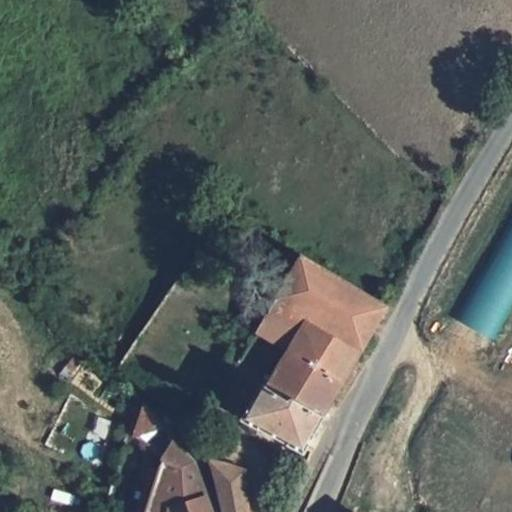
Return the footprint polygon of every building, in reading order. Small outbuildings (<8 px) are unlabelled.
[(240,411),(302,447),(388,300),(291,244),(283,259),(270,252),(252,283),(265,291),(248,320),(282,340),(240,411)] [(133,437),(168,429),(147,407),(133,437)] [(145,511),(198,511),(205,504),(190,451),(168,429),(133,437),(164,452),(160,461),(145,511)] [(428,430),(419,449),(481,479),(490,460),(428,430)] [(244,511),(230,462),(209,455),(226,511),(244,511)]
